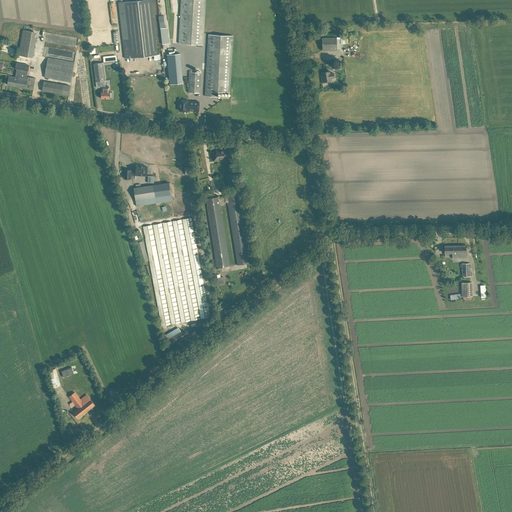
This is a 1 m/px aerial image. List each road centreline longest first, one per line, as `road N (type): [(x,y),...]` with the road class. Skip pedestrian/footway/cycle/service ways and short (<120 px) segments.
road 1 (unclassified): [(314,147),(0,96)]
road 2 (unclassified): [(371,511),(328,236)]
road 3 (track): [(123,407),(328,236)]
road 4 (track): [(511,23),(383,28),(374,0)]
road 5 (unclassified): [(0,505),(123,407)]
road 6 (unclassified): [(314,147),(291,0)]
road 7 (unclassified): [(328,236),(466,232)]
